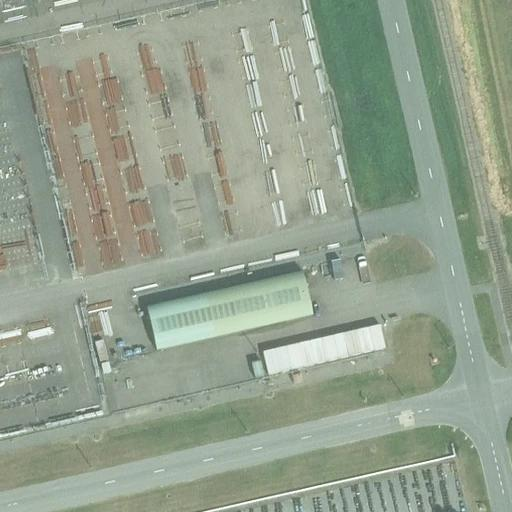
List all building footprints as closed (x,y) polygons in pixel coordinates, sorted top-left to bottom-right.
[(302,274),(147,308),(156,351),(312,316),(302,274)] [(373,327),(253,350),(257,375),(378,352),(373,327)] [(94,383),(111,379),(106,361),(90,365),(94,383)] [(209,366),(198,369),(204,392),(214,390),(209,366)] [(185,373),(166,377),(171,401),(190,396),(185,373)] [(153,402),(148,377),(112,386),(117,409),(153,402)]
